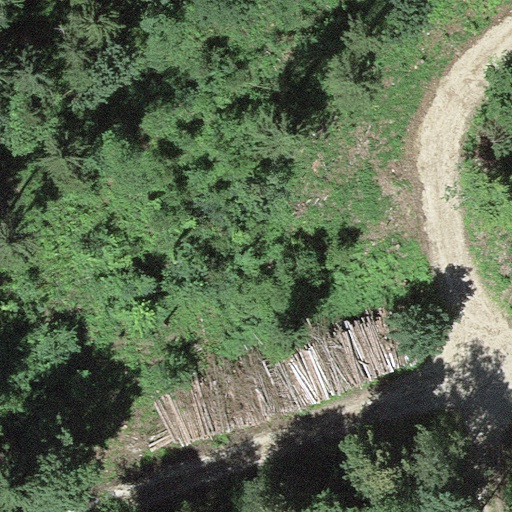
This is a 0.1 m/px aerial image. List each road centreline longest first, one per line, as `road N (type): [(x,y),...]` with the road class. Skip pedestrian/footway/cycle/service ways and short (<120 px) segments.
road 1 (track): [(92,511),(461,384)]
road 2 (track): [(511,35),(467,61),(461,384)]
road 3 (track): [(461,384),(480,511)]
